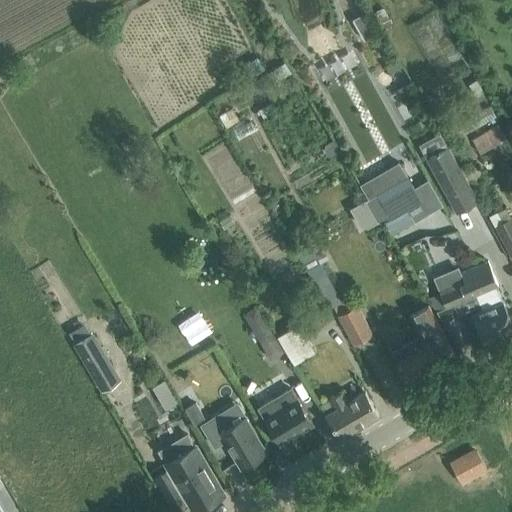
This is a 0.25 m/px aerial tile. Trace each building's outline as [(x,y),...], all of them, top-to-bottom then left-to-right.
[(392,23),(385,6),(376,10),(383,27),(392,23)] [(361,11),(351,17),(363,37),(373,31),(361,11)] [(283,60),(261,74),(267,85),(290,72),(283,60)] [(471,141),(483,153),(504,134),(493,121),(471,141)] [(448,145),(426,157),(436,175),(456,212),(467,206),(477,200),(458,164),(448,145)] [(408,175),(368,198),(389,234),(429,211),(408,175)] [(355,232),(365,229),(357,205),(347,208),(355,232)] [(511,255),(511,216),(511,215),(505,205),(489,213),(511,256),(511,255)] [(439,291),(427,296),(435,310),(475,293),(496,285),(498,284),(490,265),(488,260),(461,272),(458,265),(433,276),(436,283),(439,291)] [(316,277),(330,306),(348,298),(334,268),(316,277)] [(481,308),(472,312),(476,323),(484,341),(511,329),(511,321),(497,288),(496,285),(475,293),(481,308)] [(334,306),(354,343),(373,333),(357,304),(353,306),(348,298),(334,306)] [(445,336),(439,326),(426,304),(409,313),(421,336),(391,352),(406,380),(455,354),(445,336)] [(457,312),(443,318),(456,343),(469,336),(457,312)] [(255,323),(254,329),(271,358),(283,351),(264,318),(255,323)] [(316,350),(299,321),(277,334),(294,364),(316,350)] [(74,344),(101,388),(118,378),(91,333),(74,344)] [(265,417),(280,443),(312,424),(297,398),(290,388),(259,407),(265,417)] [(319,404),(329,420),(339,437),(378,414),(364,390),(348,400),(342,390),(319,404)] [(223,410),(201,423),(215,447),(225,441),(240,467),(266,452),(245,416),(231,424),(223,410)] [(195,510),(223,494),(188,434),(159,450),(177,479),(174,481),(180,492),(185,489),(196,508),(194,509),(195,510)] [(475,450),(453,462),(464,483),(486,470),(475,450)] [(171,471),(155,473),(159,495),(174,493),(171,471)] [(16,511),(7,497),(0,501),(0,505),(3,511),(16,511)]
